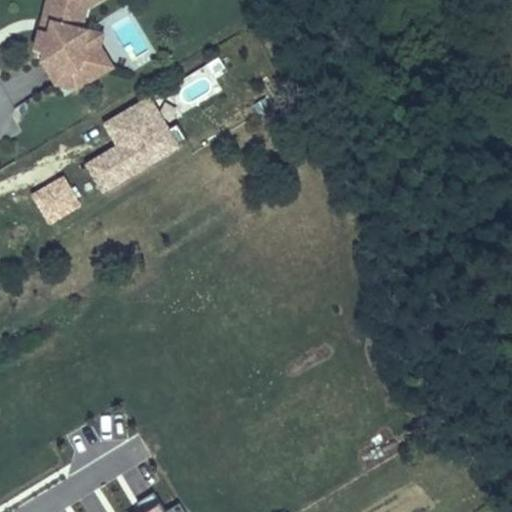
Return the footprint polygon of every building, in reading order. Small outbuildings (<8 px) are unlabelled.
[(58,82),(94,61),(86,48),(90,29),(83,27),(88,7),(99,0),(49,0),(45,18),(54,21),(51,31),(42,28),(38,49),(46,51),(44,60),(58,82)] [(94,61),(58,82),(66,95),(115,66),(102,45),(105,33),(90,29),(86,48),(94,61)] [(102,192),(181,143),(148,91),(101,120),(115,142),(83,162),(102,192)] [(47,223),(82,205),(64,171),(29,189),(47,223)] [(101,438),(112,440),(117,412),(106,410),(101,438)] [(87,416),(62,433),(79,458),(104,441),(87,416)] [(141,417),(130,444),(141,449),(152,421),(141,417)] [(168,511),(162,501),(143,511),(168,511)]
